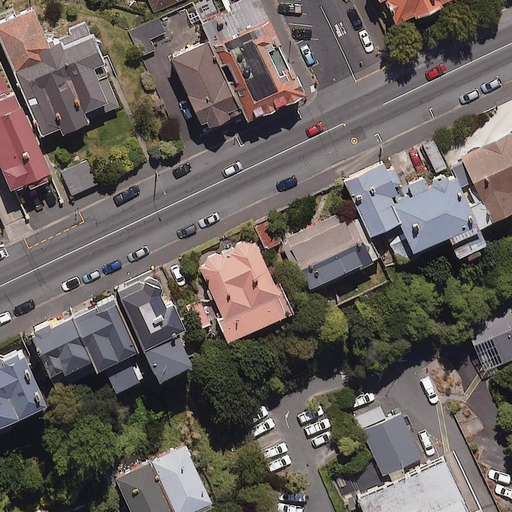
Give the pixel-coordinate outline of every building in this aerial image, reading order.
[(150,0),(155,10),(177,0),(150,0)] [(304,86),(263,0),(229,0),(199,14),(208,32),(165,52),(203,133),(304,86)] [(390,0),(399,19),(414,12),(417,17),(444,4),(443,2),(448,0),(390,0)] [(96,35),(93,36),(87,21),(70,28),(71,32),(48,41),(34,8),(0,21),(0,29),(42,132),(61,124),(64,131),(89,120),(85,110),(109,100),(112,108),(122,104),(106,67),(97,71),(94,65),(106,60),(96,35)] [(167,30),(161,16),(132,29),(138,43),(167,30)] [(31,185),(50,177),(48,172),(52,170),(18,89),(10,92),(0,68),(0,156),(13,188),(29,181),(31,185)] [(511,126),(446,156),(477,222),(511,206),(511,126)] [(397,191),(381,157),(342,175),(367,229),(396,215),(404,233),(389,240),(398,259),(427,246),(423,238),(444,228),(454,249),(481,236),(448,164),(423,175),(421,171),(402,180),(405,187),(397,191)] [(99,182),(88,159),(59,172),(69,195),(99,182)] [(377,252),(350,201),(281,237),(305,282),(348,260),(351,266),(377,252)] [(286,307),(253,234),(197,260),(230,333),(286,307)] [(163,298),(150,270),(115,286),(152,370),(186,354),(173,324),(182,320),(170,294),(163,298)] [(70,310),(94,360),(133,341),(109,291),(70,310)] [(208,320),(200,299),(187,304),(194,325),(208,320)] [(511,359),(511,299),(480,315),(503,364),(511,359)] [(94,360),(70,310),(29,329),(53,379),(94,360)] [(0,408),(40,391),(17,342),(0,350),(0,408)] [(105,365),(112,382),(138,370),(131,354),(105,365)] [(185,511),(211,500),(182,439),(139,459),(135,450),(122,456),(127,465),(113,471),(131,511),(185,511)] [(484,511),(456,448),(368,486),(378,511),(484,511)]
